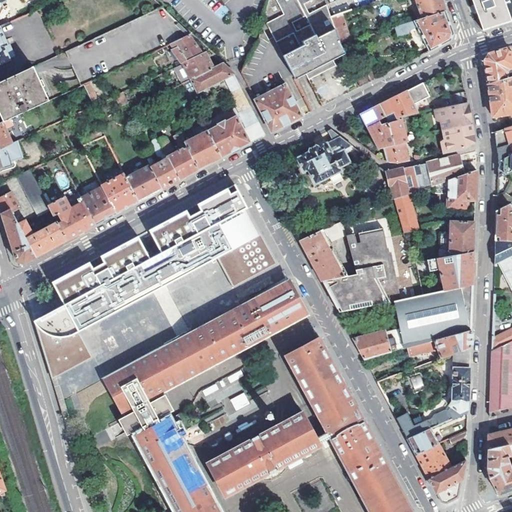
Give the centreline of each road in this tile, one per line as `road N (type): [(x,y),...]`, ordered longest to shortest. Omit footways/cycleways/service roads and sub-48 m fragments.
road 1 (residential): [(471,511),(488,185),(473,48)]
road 2 (residential): [(242,162),(429,511)]
road 3 (tertiary): [(242,162),(7,286)]
road 4 (tertiary): [(473,48),(242,162)]
road 5 (residential): [(7,286),(72,511)]
